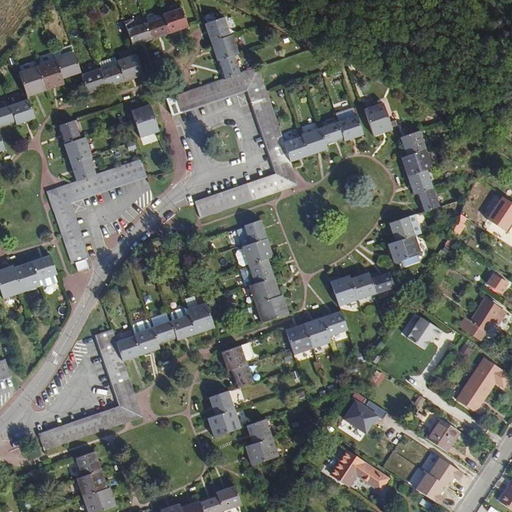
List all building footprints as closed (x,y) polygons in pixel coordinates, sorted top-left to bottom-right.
[(163,14),(164,17),(170,34),(188,27),(182,8),(163,14)] [(170,34),(164,17),(146,23),(151,40),(170,34)] [(212,42),(231,36),(225,17),(205,24),(212,42)] [(151,40),(146,23),(127,30),(133,46),(151,40)] [(233,35),(231,36),(212,42),(218,61),(234,55),(239,53),(233,35)] [(74,54),(71,45),(53,52),(56,60),(74,54)] [(56,60),(62,79),(81,73),(74,54),(56,60)] [(117,61),(119,65),(125,82),(143,75),(136,54),(117,61)] [(218,61),(224,79),(241,74),(234,55),(218,61)] [(117,61),(116,57),(98,63),(100,69),(101,72),(119,65),(117,61)] [(64,85),(62,79),(56,60),(37,66),(46,91),(64,85)] [(106,88),(125,82),(119,65),(101,72),(106,88)] [(46,91),(37,66),(19,72),(28,97),(46,91)] [(241,74),(224,79),(167,99),(171,113),(245,87),(246,87),(245,85),(262,79),(258,68),(241,74)] [(88,94),(106,88),(101,72),(100,69),(81,75),(88,94)] [(266,91),(262,79),(245,85),(246,87),(245,87),(171,113),(173,117),(246,92),(274,173),(194,200),(196,204),(276,177),(281,191),(298,185),(290,162),(276,167),(252,96),(266,91)] [(276,167),(290,162),(284,143),(266,91),(252,96),(276,167)] [(28,100),(10,106),(16,122),(17,125),(35,119),(28,100)] [(364,110),(374,137),(384,133),(392,130),(383,104),(364,110)] [(131,112),(140,139),(159,132),(150,105),(131,112)] [(0,127),(16,122),(10,106),(0,109),(0,127)] [(338,122),(344,139),(345,141),(356,138),(364,135),(357,116),(338,122)] [(58,126),(64,145),(81,139),(74,120),(58,126)] [(338,122),(320,129),(326,145),(336,141),(344,139),(338,122)] [(302,137),(309,156),(319,152),(327,150),(326,145),(320,129),(302,135),(302,137)] [(400,138),(407,156),(426,149),(419,131),(400,138)] [(64,145),(71,163),(90,157),(92,156),(85,137),(81,139),(64,145)] [(300,159),(309,156),(302,137),(284,143),(290,162),(300,159)] [(502,141),(496,137),(493,143),(498,146),(502,141)] [(432,168),(426,149),(407,156),(401,158),(408,176),(426,170),(432,168)] [(71,163),(77,182),(96,175),(90,157),(71,163)] [(96,175),(77,182),(70,184),(75,198),(145,174),(141,160),(96,175)] [(433,188),(426,170),(408,176),(411,186),(414,195),(416,194),(433,188)] [(147,178),(145,174),(75,198),(70,184),(47,192),(53,209),(67,204),(86,259),(90,258),(71,204),(147,178)] [(276,177),(196,204),(200,218),(281,191),(276,177)] [(439,206),(433,188),(416,194),(420,203),(423,212),(439,206)] [(498,227),(510,210),(494,199),(483,216),(498,227)] [(466,202),(461,214),(467,218),(470,221),(478,210),(466,202)] [(75,263),(86,259),(67,204),(53,209),(72,264),(75,263)] [(467,218),(461,214),(458,221),(454,230),(460,234),(466,225),(464,224),(467,218)] [(390,223),(396,242),(415,235),(409,217),(390,223)] [(250,244),(267,239),(263,229),(260,220),(244,226),(244,228),(250,244)] [(250,244),(244,228),(236,230),(242,247),(250,244)] [(415,235),(396,242),(388,244),(391,253),(395,263),(421,254),(415,235)] [(248,266),(267,259),(273,257),(270,248),(267,239),(250,244),(242,247),(242,249),(248,266)] [(248,266),(242,249),(237,250),(235,255),(240,268),(248,266)] [(55,275),(57,274),(50,255),(32,262),(38,281),(40,280),(42,287),(57,282),(55,275)] [(88,268),(86,259),(75,263),(78,271),(88,268)] [(248,266),(255,284),(274,278),(267,259),(248,266)] [(38,281),(32,262),(13,268),(22,293),(40,286),(38,281)] [(22,293),(13,268),(13,266),(0,269),(0,289),(3,299),(22,293)] [(380,274),(371,277),(377,294),(395,288),(390,271),(380,274)] [(369,273),(351,279),(358,300),(377,294),(371,277),(369,273)] [(509,284),(494,274),(487,284),(502,295),(509,284)] [(358,300),(351,279),(350,275),(331,281),(340,306),(358,300)] [(249,286),(255,304),(280,296),(274,278),(255,284),(249,286)] [(282,295),(280,296),(255,304),(262,323),(289,314),(282,295)] [(198,306),(194,296),(185,300),(188,309),(198,306)] [(481,340),(493,321),(498,324),(506,313),(485,299),(470,322),(465,318),(460,327),(481,340)] [(189,315),(196,334),(214,328),(206,303),(198,306),(188,309),(187,310),(189,315)] [(172,321),(171,321),(176,338),(177,341),(196,334),(189,315),(187,310),(184,308),(172,313),(170,315),(172,321)] [(332,315),(323,318),(330,337),(348,331),(342,311),(332,315)] [(169,322),(166,314),(157,317),(160,325),(169,322)] [(437,338),(442,331),(421,317),(407,338),(424,349),(429,341),(433,335),(437,338)] [(305,324),(313,349),(331,342),(330,337),(323,318),(305,324)] [(160,349),(158,344),(152,328),(150,322),(148,320),(133,325),(132,328),(135,336),(141,355),(160,349)] [(176,338),(171,321),(169,322),(160,325),(152,328),(158,344),(176,338)] [(313,349),(305,324),(286,330),(294,355),(313,349)] [(123,362),(116,342),(112,330),(98,334),(120,399),(134,394),(123,362)] [(120,399),(98,334),(94,336),(118,406),(38,432),(39,437),(120,409),(125,423),(141,417),(134,394),(120,399)] [(434,344),(437,338),(433,335),(429,341),(434,344)] [(123,362),(141,355),(135,336),(116,342),(123,362)] [(231,370),(247,364),(246,361),(252,359),(253,355),(249,343),(222,352),(228,371),(231,370)] [(504,388),(511,376),(485,359),(457,401),(476,413),(496,383),(504,388)] [(0,362),(0,377),(10,374),(5,360),(0,362)] [(253,383),(247,364),(231,370),(237,388),(253,383)] [(215,416),(235,409),(228,391),(209,398),(215,416)] [(359,397),(352,392),(345,403),(353,407),(359,397)] [(44,450),(125,423),(120,409),(39,437),(44,450)] [(241,428),(235,409),(215,416),(208,418),(214,437),(241,428)] [(253,444),(272,438),(266,419),(247,426),(253,444)] [(426,438),(447,452),(460,433),(438,419),(426,438)] [(278,457),(272,438),(253,444),(245,447),(252,466),(278,457)] [(82,477),(101,470),(95,451),(76,458),(82,477)] [(346,452),(331,475),(349,487),(356,476),(375,488),(383,476),(346,452)] [(423,488),(439,464),(422,453),(406,477),(423,488)] [(76,479),(83,497),(108,488),(101,470),(82,477),(76,479)] [(388,479),(383,476),(375,488),(380,491),(388,479)] [(511,510),(511,481),(508,488),(509,488),(506,493),(505,492),(499,502),(511,510)] [(216,492),(217,494),(223,511),(241,504),(235,485),(216,492)] [(110,488),(108,488),(83,497),(87,511),(99,511),(116,506),(110,488)] [(217,494),(199,501),(202,511),(219,511),(223,511),(217,494)] [(202,511),(199,501),(180,507),(181,511),(202,511)]
